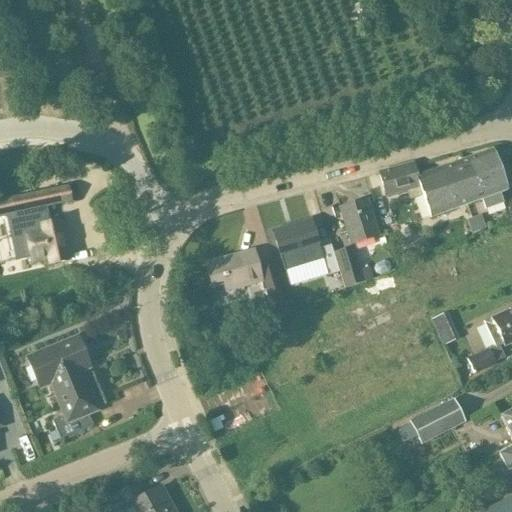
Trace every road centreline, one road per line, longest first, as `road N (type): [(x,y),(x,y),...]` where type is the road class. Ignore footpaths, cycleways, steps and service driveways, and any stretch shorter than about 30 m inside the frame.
road 1 (residential): [(175,228),(186,213),(249,185),(511,125)]
road 2 (residential): [(175,228),(125,149),(64,128),(0,132)]
road 3 (residential): [(188,429),(146,317),(146,281),(175,228)]
road 4 (residential): [(188,429),(0,504)]
road 5 (track): [(125,149),(74,0)]
